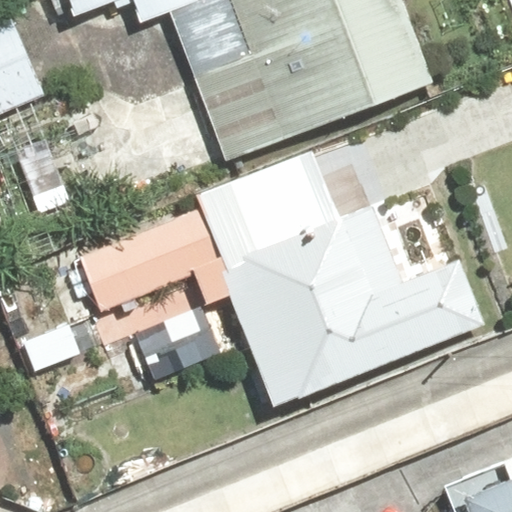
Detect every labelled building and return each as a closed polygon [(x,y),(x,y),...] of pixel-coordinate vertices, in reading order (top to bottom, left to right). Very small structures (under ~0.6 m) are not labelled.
[(142,0),(153,24),(179,14),(213,0),(78,0),(88,22),(141,0),(142,0)] [(197,67),(236,162),(448,76),(416,0),(239,0),(257,43),(197,67)] [(0,16),(0,110),(55,88),(23,8),(0,16)] [(0,228),(2,235),(86,205),(63,141),(0,163),(0,228)] [(82,242),(109,307),(238,255),(211,189),(82,242)] [(370,198),(245,248),(307,399),(501,320),(471,247),(401,275),(370,198)] [(511,480),(475,495),(481,511),(511,511),(511,452),(510,453),(511,458),(511,480)]
